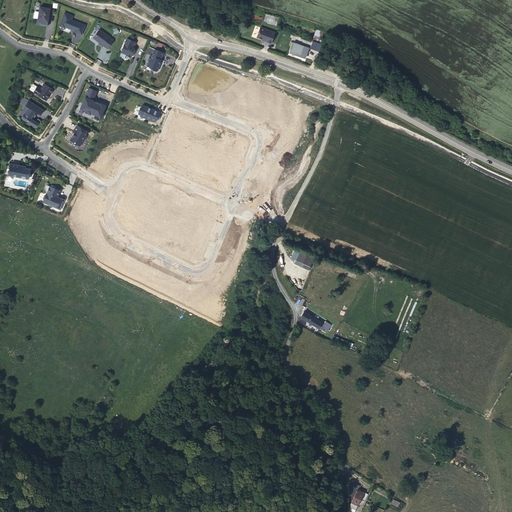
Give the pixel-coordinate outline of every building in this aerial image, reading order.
[(41,6),(37,24),(48,26),(51,8),(41,6)] [(62,13),(56,26),(62,28),(62,27),(68,29),(69,28),(72,30),(72,32),(79,34),(82,25),(68,20),(70,16),(62,13)] [(268,34),(253,28),(250,35),(251,38),(260,42),(264,44),(268,34)] [(99,30),(93,38),(99,43),(98,45),(102,47),(103,45),(107,48),(113,40),(108,37),(109,37),(99,30)] [(315,47),(318,37),(309,34),(305,44),(315,47)] [(134,42),(125,38),(120,52),(125,54),(125,55),(130,57),(133,48),(133,46),(134,42)] [(286,44),(283,52),(298,58),(301,49),(299,49),(291,46),(289,45),(286,44)] [(305,44),(303,49),(312,53),(315,47),(305,44)] [(152,67),(153,69),(156,70),(158,70),(159,65),(159,63),(163,52),(154,48),(151,55),(150,54),(148,59),(149,59),(147,65),(152,67)] [(46,95),(46,94),(47,95),(49,92),(52,88),(42,83),(39,88),(36,86),(35,87),(32,90),(32,92),(44,99),(46,96),(46,95)] [(23,114),(23,113),(21,117),(22,118),(25,120),(26,118),(28,120),(27,121),(32,125),(33,123),(36,126),(40,120),(36,117),(34,119),(33,118),(33,116),(31,115),(33,112),(34,110),(39,114),(42,109),(27,99),(24,105),(27,107),(23,114)] [(139,111),(138,114),(140,115),(146,117),(146,118),(155,122),(155,121),(156,118),(158,119),(160,112),(154,109),(154,110),(151,109),(142,105),(140,107),(139,111)] [(72,131),(74,132),(73,134),(73,135),(72,135),(69,140),(78,145),(81,140),(82,140),(85,136),(83,135),(86,131),(76,125),(72,131)] [(10,164),(8,176),(28,179),(29,169),(25,168),(22,167),(22,166),(10,164)] [(42,201),(41,203),(58,211),(62,201),(56,198),(57,196),(56,195),(58,191),(44,186),(43,189),(45,194),(45,196),(43,197),(42,200),(42,201)] [(297,251),(303,255),(309,247),(302,243),(297,251)] [(293,310),(319,325),(323,318),(317,314),(316,316),(296,304),(293,310)] [(326,333),(332,325),(325,321),(320,329),(326,333)] [(350,506),(351,509),(352,506),(357,509),(359,506),(357,505),(360,499),(364,500),(367,492),(352,486),(351,488),(356,491),(350,506)]
